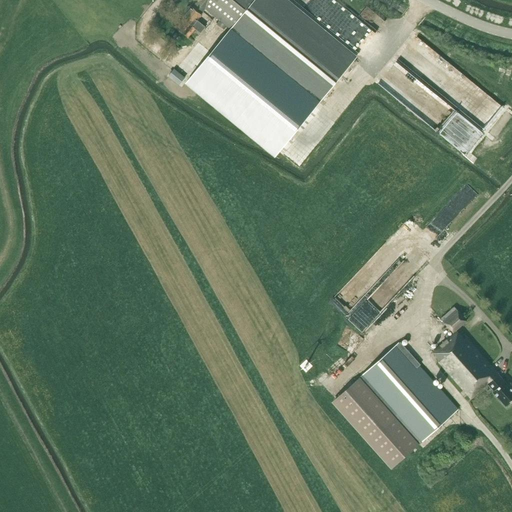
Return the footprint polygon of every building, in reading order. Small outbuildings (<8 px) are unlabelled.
[(357,56),(289,0),(199,0),(195,5),(178,25),(175,27),(188,37),(195,28),(192,26),(201,14),(206,8),(225,23),(230,29),(225,35),(314,108),(357,56)] [(201,20),(210,25),(214,17),(206,12),(201,20)] [(209,48),(216,40),(205,31),(198,39),(209,48)] [(400,56),(383,81),(400,93),(405,85),(399,81),(404,75),(410,79),(413,74),(417,77),(421,71),(400,56)] [(306,296),(305,296),(303,296),(298,298),(293,301),(292,304),(289,309),(288,312),(288,317),(289,322),(290,326),(292,328),(294,330),(297,332),(302,335),(306,335),(310,335),(313,335),(318,332),(323,329),(325,325),(327,321),(327,318),(327,312),(325,306),(323,303),(319,299),(312,296),(309,296),(306,296)] [(511,389),(466,338),(464,339),(456,330),(467,321),(454,307),(441,319),(454,334),(433,352),(441,360),(439,362),(471,398),(487,383),(494,391),(493,391),(506,406),(511,400),(511,389)] [(399,343),(332,402),(391,468),(458,409),(399,343)]
